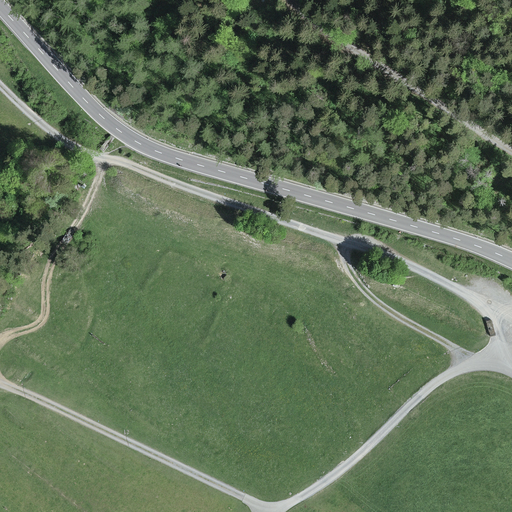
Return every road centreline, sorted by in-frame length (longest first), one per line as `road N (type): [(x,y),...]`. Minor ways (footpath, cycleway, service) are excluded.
road 1 (secondary): [(511,260),(142,145),(84,99),(0,6)]
road 2 (track): [(350,239),(98,154),(51,129),(0,83)]
road 3 (track): [(0,381),(146,444),(271,511)]
road 4 (track): [(272,511),(328,479),(439,380),(476,363),(511,332)]
road 5 (track): [(292,0),(511,152)]
road 6 (track): [(511,371),(476,363),(373,293),(347,256),(350,239)]
road 7 (track): [(511,315),(426,267),(350,239)]
